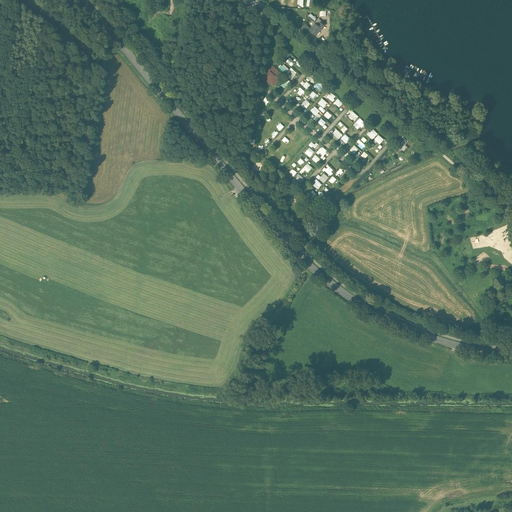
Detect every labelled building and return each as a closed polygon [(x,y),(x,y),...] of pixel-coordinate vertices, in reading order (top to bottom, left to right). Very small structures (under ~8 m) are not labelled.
[(317,25),(315,23),(309,30),(316,36),(326,25),(322,21),(317,25)] [(304,25),(301,29),(305,33),(309,29),(304,25)] [(329,52),(329,33),(320,45),(329,52)] [(286,61),(291,66),(295,62),(289,57),(286,61)] [(283,64),(279,67),(285,73),(289,69),(283,64)] [(273,68),(270,72),(266,69),(262,74),(265,77),(262,80),(267,85),(270,81),(274,84),(278,79),(275,76),(278,73),(273,68)] [(292,78),(297,73),(291,68),(287,72),(292,78)] [(311,74),(306,78),(311,82),(315,78),(311,74)] [(288,87),(291,83),(287,79),(283,83),(288,87)] [(314,86),(319,91),(322,88),(317,83),(314,86)] [(302,96),(306,91),(299,86),(298,88),(301,91),(299,93),(302,96)] [(308,93),(313,98),(316,95),(312,90),(308,93)] [(331,92),(327,97),(332,101),(336,97),(331,92)] [(296,103),(300,98),(296,94),(292,99),(296,103)] [(322,98),(318,103),(323,108),(327,103),(322,98)] [(306,99),(301,104),(305,108),(310,104),(306,99)] [(334,103),(339,107),(343,103),(338,99),(334,103)] [(318,113),(320,110),(314,106),(310,111),(316,116),(313,119),(316,121),(320,115),(318,113)] [(360,118),(353,125),(357,129),(360,126),(361,127),(365,124),(360,118)] [(353,135),(357,131),(352,126),(348,130),(353,135)] [(337,140),(342,134),(336,129),(333,133),(331,131),(329,133),(337,140)] [(372,139),(378,134),(373,129),(367,134),(372,139)] [(346,143),(350,139),(345,134),(341,138),(346,143)] [(374,139),(379,144),(384,139),(378,134),(374,139)] [(407,135),(401,141),(402,142),(398,146),(401,149),(404,145),(411,138),(407,135)] [(354,145),(350,150),(353,154),(358,149),(354,145)] [(317,151),(322,156),(327,151),(322,146),(317,151)] [(304,152),(309,157),(314,152),(309,147),(304,152)] [(364,152),(359,158),(363,161),(368,155),(364,152)] [(312,158),(316,163),(320,159),(316,155),(312,158)] [(299,171),(301,174),(305,170),(308,172),(312,168),(307,163),(299,171)] [(329,176),(334,173),(329,166),(326,169),(325,167),(323,169),(329,176)] [(342,172),(344,174),(347,171),(341,166),(334,174),(337,177),(342,172)] [(321,176),(318,174),(316,177),(323,183),(328,177),(324,173),(321,176)] [(300,183),(304,179),(299,174),(295,178),(300,183)] [(316,179),(314,181),(315,182),(312,184),(318,189),(322,184),(316,179)]
